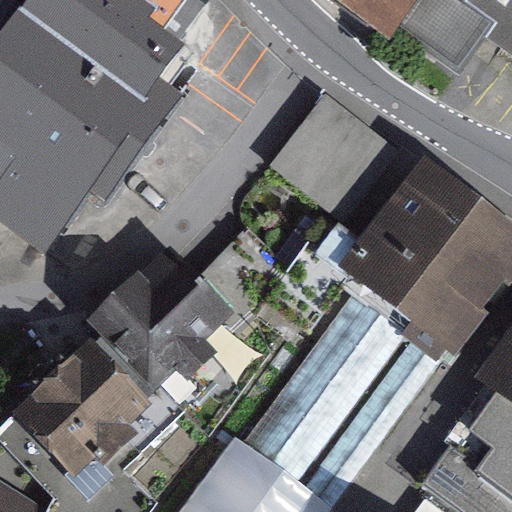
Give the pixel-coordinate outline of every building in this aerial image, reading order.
[(197,2),(198,0),(12,0),(0,17),(0,255),(10,241),(46,267),(91,205),(101,212),(202,72),(174,52),(206,8),(197,2)] [(511,0),(334,0),(456,86),(493,33),(511,46),(511,0)] [(394,152),(327,104),(282,167),(349,215),(394,152)] [(511,268),(511,239),(420,174),(349,275),(455,349),(511,268)] [(146,271),(98,318),(184,404),(203,384),(194,375),(227,341),(215,330),(233,312),(177,257),(151,282),(146,271)] [(441,355),(350,292),(243,446),(334,509),(441,355)] [(511,331),(473,387),(511,414),(511,331)] [(172,421),(95,339),(2,431),(59,493),(47,511),(148,511),(160,495),(131,465),(172,421)] [(331,511),(334,509),(243,446),(197,511),(331,511)] [(33,511),(0,491),(0,511),(33,511)]
